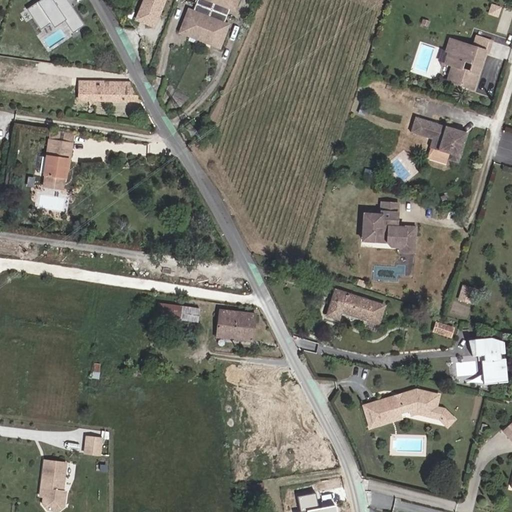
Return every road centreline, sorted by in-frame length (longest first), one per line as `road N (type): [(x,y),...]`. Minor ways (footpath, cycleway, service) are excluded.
road 1 (residential): [(360,511),(338,436),(98,0)]
road 2 (unknown): [(487,158),(459,230),(401,218)]
